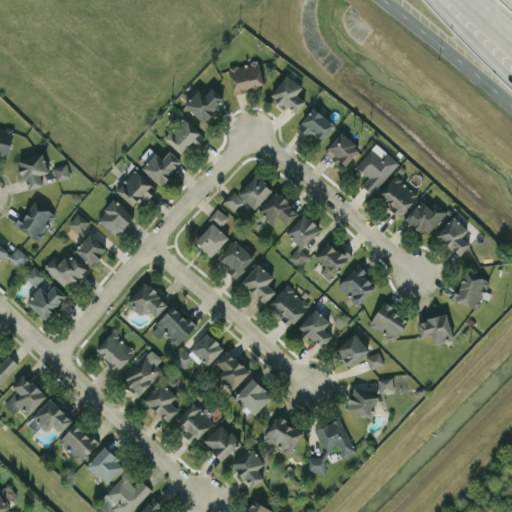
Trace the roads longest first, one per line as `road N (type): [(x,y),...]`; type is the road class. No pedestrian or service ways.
road 1 (residential): [(53,356),(240,143)]
road 2 (residential): [(201,502),(0,306)]
road 3 (residential): [(240,143),(258,135),(416,274)]
road 4 (residential): [(150,246),(308,385)]
road 5 (primary): [(390,0),(511,101)]
